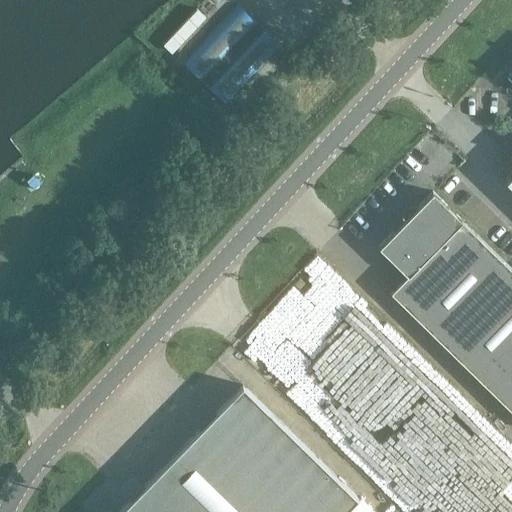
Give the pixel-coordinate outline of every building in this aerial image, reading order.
[(237,4),(182,63),(226,104),(281,46),(237,4)] [(196,9),(162,45),(170,53),(204,17),(196,9)] [(195,96),(201,101),(207,94),(201,88),(195,96)] [(32,175),(25,182),(33,190),(40,183),(32,175)] [(511,269),(432,192),(378,247),(406,274),(390,292),(511,411),(511,269)] [(343,511),(357,498),(242,385),(117,511),(343,511)]
